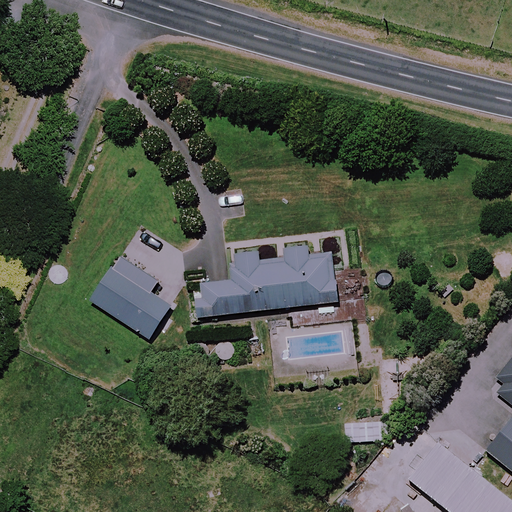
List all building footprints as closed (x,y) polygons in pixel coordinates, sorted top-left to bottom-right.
[(259,250),(237,253),(238,266),(231,267),(233,282),(201,286),(203,301),(197,302),(199,320),(340,304),(334,254),(312,257),(310,245),(286,248),(287,260),(261,263),(259,250)] [(511,361),(497,380),(505,386),(498,395),(511,405),(511,361)] [(511,422),(487,454),(511,473),(511,422)] [(386,445),(386,424),(346,425),(347,445),(386,445)] [(511,497),(511,477),(491,461),(480,476),(510,499),(511,497)]
